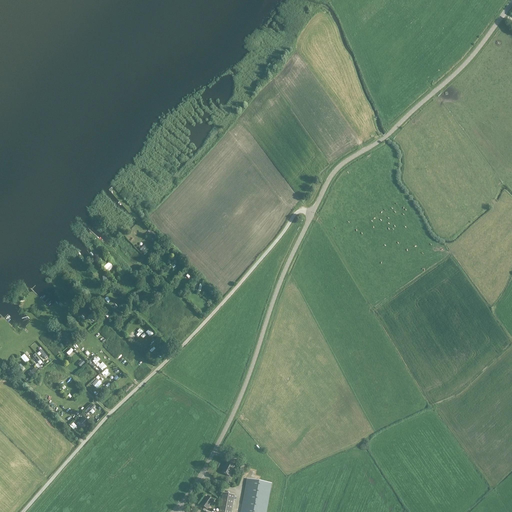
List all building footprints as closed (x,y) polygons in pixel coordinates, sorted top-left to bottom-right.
[(106,265),(111,269),(115,265),(111,261),(106,265)] [(40,362),(44,359),(39,353),(35,356),(40,362)] [(235,466),(228,462),(222,472),(230,476),(235,466)] [(243,472),(246,466),(240,463),(237,469),(243,472)] [(266,511),(272,484),(247,479),(240,511),(266,511)] [(232,511),(234,500),(236,501),(237,497),(235,497),(235,495),(223,493),(219,511),(232,511)] [(208,510),(214,501),(207,496),(201,505),(208,510)]
